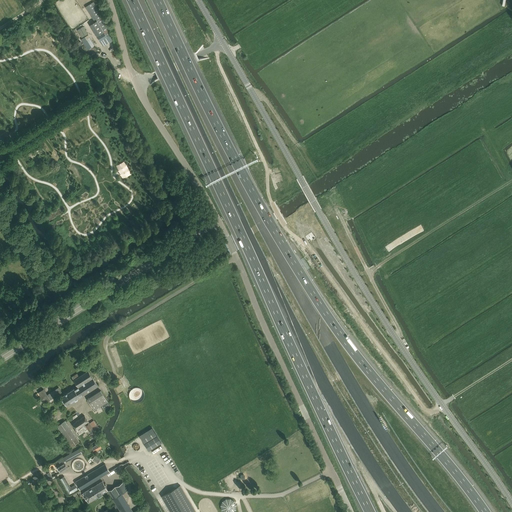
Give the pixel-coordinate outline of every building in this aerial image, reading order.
[(103,46),(105,44),(110,42),(107,37),(109,35),(107,31),(108,30),(101,18),(102,18),(98,12),(99,11),(93,2),(86,7),(95,22),(90,25),(97,36),(104,32),(104,33),(97,37),(103,46)] [(78,30),(82,37),(88,34),(84,26),(78,30)] [(87,40),(85,37),(83,38),(81,39),(88,50),(95,45),(90,38),(87,40)] [(78,387),(75,390),(80,397),(97,385),(88,371),(79,377),(77,374),(72,377),(78,387)] [(144,396),(144,394),(144,393),(143,391),(143,390),(142,389),(140,388),(139,387),(137,386),(136,386),(134,386),(133,387),(131,388),(130,389),(129,390),(128,391),(128,393),(128,394),(128,396),(128,397),(129,399),(130,400),(131,401),(133,402),(134,402),(136,402),(137,402),(139,402),(140,401),(142,400),(143,399),(143,397),(144,396)] [(38,392),(45,403),(62,392),(59,387),(47,395),(44,389),(38,392)] [(74,388),(61,397),(67,405),(74,401),(76,401),(78,400),(78,398),(80,397),(75,390),(74,388)] [(87,399),(94,410),(107,401),(101,390),(87,399)] [(108,402),(101,407),(103,411),(111,406),(108,402)] [(97,433),(95,430),(90,423),(85,416),(72,424),(76,430),(75,430),(78,435),(85,431),(86,433),(87,432),(91,437),(97,433)] [(99,428),(94,420),(90,423),(95,430),(99,428)] [(57,426),(72,447),(79,441),(65,421),(57,426)] [(139,436),(144,443),(157,435),(152,428),(139,436)] [(144,444),(149,451),(161,443),(157,436),(144,444)] [(101,447),(97,440),(95,442),(94,441),(90,444),(94,452),(101,447)] [(161,443),(149,451),(153,457),(165,449),(161,443)] [(65,460),(81,451),(79,449),(65,457),(63,458),(65,460)] [(63,458),(58,461),(60,464),(57,466),(56,466),(61,472),(68,467),(64,461),(65,460),(63,458)] [(105,464),(76,481),(81,489),(110,472),(105,464)] [(28,481),(29,482),(28,483),(28,484),(29,484),(33,481),(34,481),(34,480),(38,478),(39,478),(39,477),(38,477),(37,477),(36,476),(33,478),(34,479),(32,480),(31,478),(28,481)] [(70,490),(62,477),(60,479),(69,495),(78,489),(76,487),(70,490)] [(102,481),(83,493),(88,502),(94,499),(95,500),(97,498),(97,497),(108,490),(102,481)] [(124,482),(109,491),(113,498),(128,489),(124,482)] [(195,511),(180,485),(162,496),(171,511),(195,511)] [(123,492),(132,508),(138,504),(129,489),(123,492)] [(121,511),(133,511),(122,494),(113,499),(121,511)] [(222,499),(222,511),(236,511),(237,499),(222,499)]
